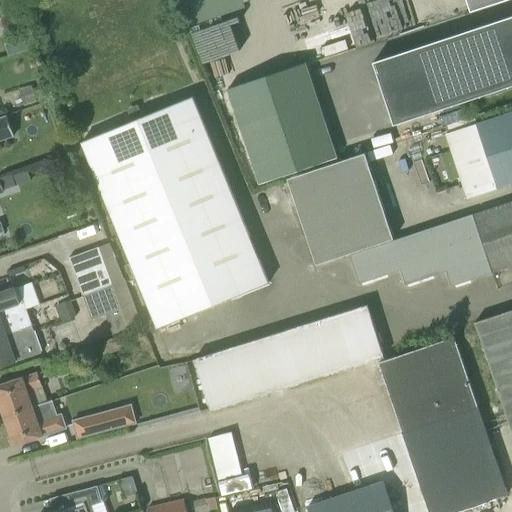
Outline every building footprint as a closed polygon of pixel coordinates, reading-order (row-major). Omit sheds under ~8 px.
[(465,0),(470,12),(507,0),(465,0)] [(511,16),(372,62),(393,126),(511,86),(511,16)] [(362,60),(427,40),(424,30),(334,57),(342,80),(351,77),(359,102),(373,97),(362,60)] [(24,38),(5,44),(8,55),(28,49),(24,38)] [(23,88),(28,103),(37,99),(32,84),(23,88)] [(81,143),(157,328),(268,282),(192,97),(81,143)] [(126,110),(131,122),(142,118),(137,105),(126,110)] [(511,183),(511,112),(476,124),(446,135),(467,199),(497,188),(497,189),(511,183)] [(0,140),(13,136),(6,115),(0,117),(0,140)] [(265,121),(239,131),(253,167),(279,156),(265,121)] [(365,153),(287,178),(316,264),(393,238),(365,153)] [(511,202),(474,215),(493,272),(511,265),(511,202)] [(472,214),(348,256),(350,262),(351,261),(359,284),(400,270),(405,285),(446,272),(451,287),(492,273),(472,214)] [(69,258),(75,275),(105,264),(99,247),(69,258)] [(75,275),(82,295),(112,284),(105,264),(75,275)] [(32,278),(41,300),(65,291),(57,269),(32,278)] [(112,284),(82,295),(91,320),(106,314),(112,335),(128,329),(115,292),(112,284)] [(0,347),(9,344),(6,335),(32,327),(18,287),(0,292),(0,347)] [(70,300),(55,306),(60,320),(75,315),(70,300)] [(210,412),(384,357),(367,305),(194,359),(210,412)] [(511,309),(476,322),(511,433),(511,309)] [(9,344),(0,347),(0,367),(31,357),(41,353),(32,327),(6,335),(9,344)] [(378,363),(428,511),(454,511),(507,494),(454,337),(378,363)] [(0,385),(0,406),(3,417),(47,402),(37,373),(12,381),(0,385)] [(47,402),(3,417),(14,446),(65,428),(61,415),(53,417),(48,403),(47,402)] [(114,410),(73,421),(78,439),(119,428),(114,410)] [(203,436),(214,479),(239,473),(228,430),(203,436)] [(393,511),(383,481),(307,507),(308,511),(393,511)] [(147,509),(147,511),(185,511),(183,501),(147,509)]
